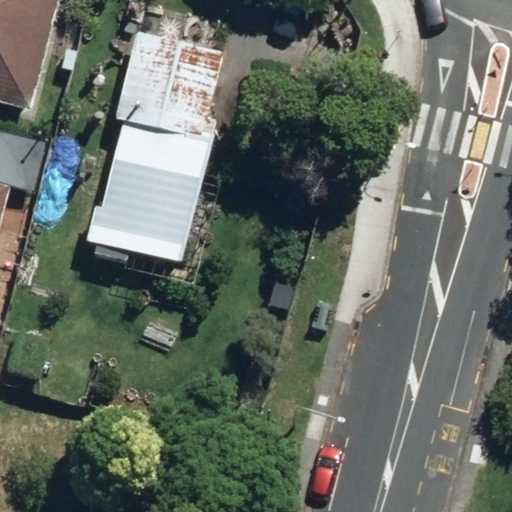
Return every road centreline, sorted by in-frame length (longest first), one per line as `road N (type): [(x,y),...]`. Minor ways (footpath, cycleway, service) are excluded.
road 1 (tertiary): [(462,0),(412,282),(407,401)]
road 2 (tertiary): [(511,170),(468,293),(407,401)]
